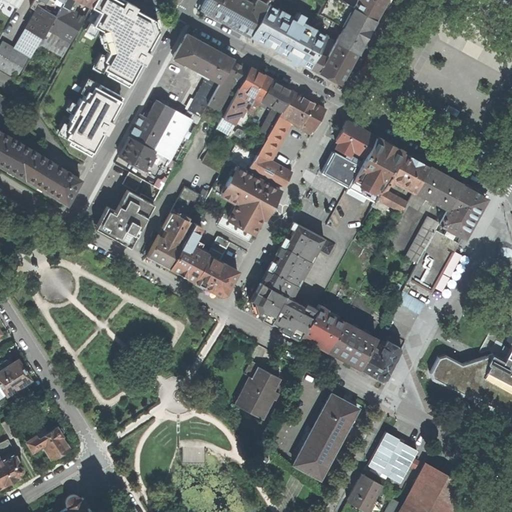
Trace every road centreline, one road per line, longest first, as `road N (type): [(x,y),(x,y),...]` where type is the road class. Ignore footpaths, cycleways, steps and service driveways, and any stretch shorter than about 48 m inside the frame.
road 1 (residential): [(343,95),(229,308)]
road 2 (residential): [(186,13),(72,220)]
road 3 (residential): [(343,95),(511,188)]
road 4 (residential): [(390,397),(229,308)]
road 5 (residential): [(97,451),(0,295)]
road 6 (residential): [(229,308),(72,220)]
road 7 (residential): [(186,13),(343,95)]
road 8 (residential): [(511,461),(390,397)]
road 9 (residential): [(390,397),(330,511)]
